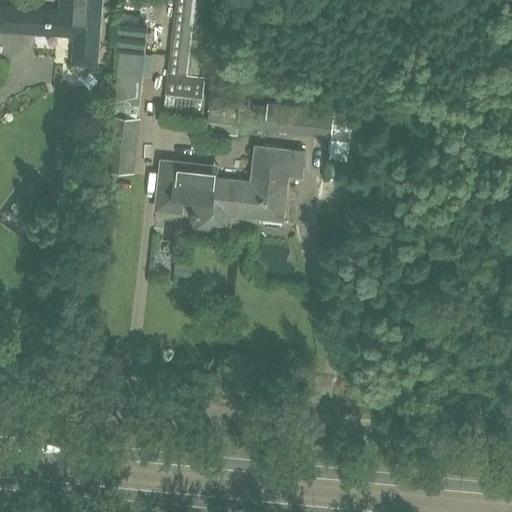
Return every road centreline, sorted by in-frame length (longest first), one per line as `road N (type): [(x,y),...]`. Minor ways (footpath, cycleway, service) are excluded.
road 1 (secondary): [(511,491),(0,443)]
road 2 (unclassified): [(511,443),(0,398)]
road 3 (secondary): [(0,483),(307,511)]
